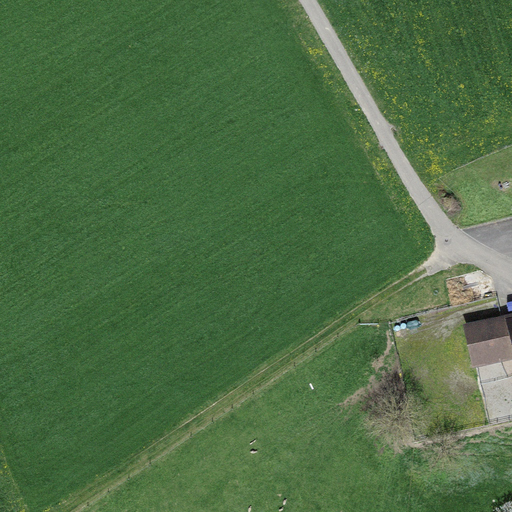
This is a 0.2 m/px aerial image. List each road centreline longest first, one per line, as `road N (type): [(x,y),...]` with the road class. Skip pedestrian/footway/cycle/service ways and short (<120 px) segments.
road 1 (track): [(465,247),(368,303),(59,511)]
road 2 (residential): [(307,0),(444,228),(511,271)]
